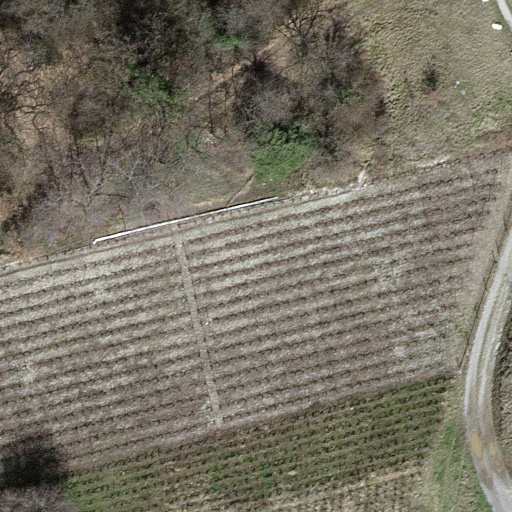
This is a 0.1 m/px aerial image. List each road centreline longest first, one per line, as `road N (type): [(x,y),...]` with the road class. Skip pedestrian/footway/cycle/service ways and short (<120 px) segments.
road 1 (track): [(0,224),(19,217),(139,46),(376,0)]
road 2 (track): [(511,495),(472,419),(511,265)]
